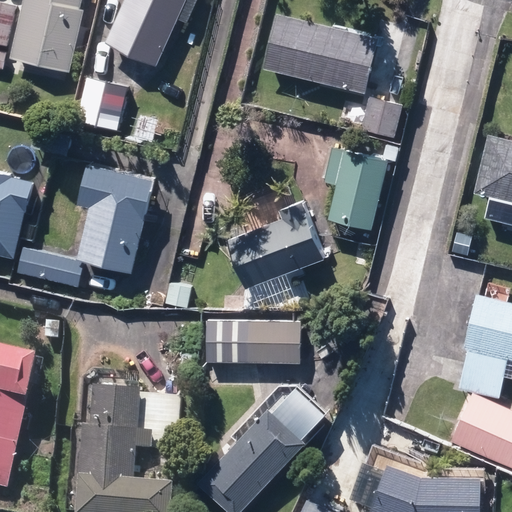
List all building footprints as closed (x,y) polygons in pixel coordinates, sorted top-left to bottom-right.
[(24,0),(11,58),(67,71),(83,0),(24,0)] [(123,0),(103,43),(155,67),(178,20),(187,24),(198,0),(123,0)] [(0,45),(8,47),(18,7),(0,2),(0,45)] [(264,70),(366,93),(379,39),(276,14),(264,70)] [(80,123),(118,131),(128,86),(89,78),(80,123)] [(363,133),(396,139),(403,106),(369,99),(363,133)] [(34,150),(68,157),(77,112),(45,104),(34,150)] [(136,140),(157,141),(157,122),(137,121),(136,140)] [(476,193),(511,201),(511,139),(490,134),(476,193)] [(328,219),(372,230),(389,161),(334,147),(325,182),(337,185),(328,219)] [(90,207),(78,260),(85,262),(134,272),(153,180),(87,165),(78,205),(90,207)] [(0,257),(15,261),(35,180),(0,172),(0,257)] [(227,239),(247,289),(325,258),(304,203),(257,221),(259,226),(227,239)] [(85,262),(78,260),(24,248),(19,272),(80,285),(85,262)] [(166,305),(188,309),(192,288),(170,284),(166,305)] [(460,389),(499,398),(508,360),(511,361),(511,302),(478,294),(465,350),(469,351),(460,389)] [(230,312),(244,313),(244,299),(230,298),(230,312)] [(205,363),(239,364),(239,313),(218,314),(218,327),(206,327),(205,363)] [(247,364),(301,364),(302,322),(247,322),(247,364)] [(46,340),(59,341),(60,324),(46,323),(46,340)] [(0,488),(8,490),(38,357),(0,348),(0,488)] [(178,390),(195,391),(197,356),(180,355),(178,390)] [(148,451),(147,467),(156,468),(159,468),(159,469),(172,470),(173,453),(179,454),(182,400),(140,397),(140,394),(95,391),(93,429),(83,428),(77,511),(172,511),(174,485),(135,482),(137,450),(148,451)] [(453,442),(511,466),(511,411),(473,395),(453,442)] [(199,483),(230,511),(240,511),(307,443),(270,408),(199,483)] [(371,511),(480,511),(480,477),(423,477),(389,464),(377,493),(366,489),(360,502),(373,508),(371,511)] [(331,511),(307,500),(301,511),(331,511)]
